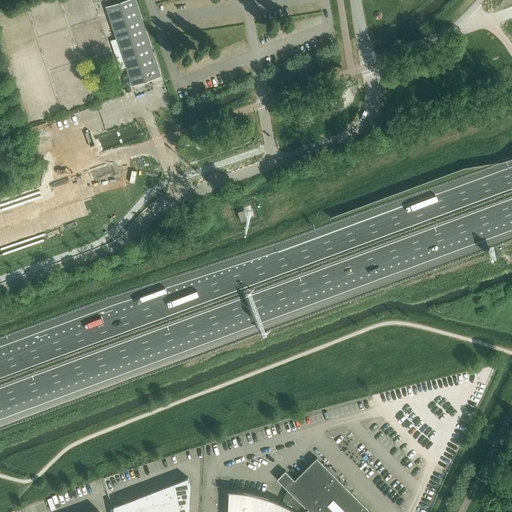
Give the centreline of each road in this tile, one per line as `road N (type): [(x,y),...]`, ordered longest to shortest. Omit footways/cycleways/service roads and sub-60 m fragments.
road 1 (motorway): [(0,400),(511,211)]
road 2 (motorway): [(511,179),(0,366)]
road 3 (unclassified): [(0,289),(124,243),(180,198),(354,132),(372,109),(369,65)]
